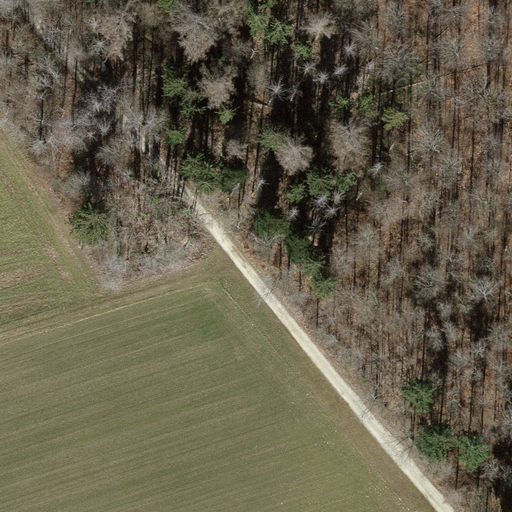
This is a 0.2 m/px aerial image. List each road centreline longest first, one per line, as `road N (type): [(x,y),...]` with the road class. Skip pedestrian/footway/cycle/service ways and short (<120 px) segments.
road 1 (track): [(19,0),(230,261)]
road 2 (track): [(447,511),(230,261)]
road 3 (track): [(0,335),(230,261)]
